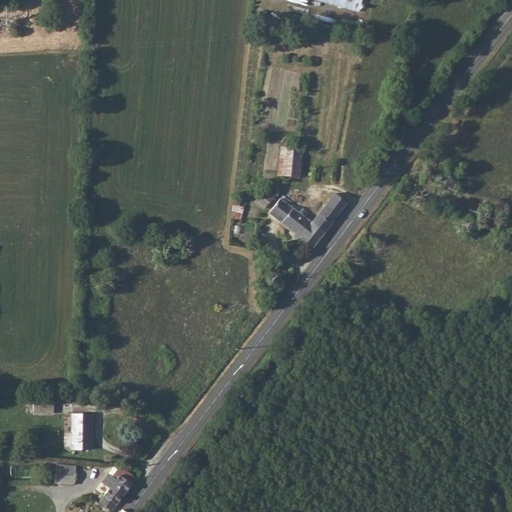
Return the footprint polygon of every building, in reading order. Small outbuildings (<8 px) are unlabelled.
[(309,0),(357,12),(360,0),(309,0)] [(302,178),(304,147),(282,145),(279,176),(302,178)] [(332,194),(328,200),(341,210),(345,204),(332,194)] [(279,198),(267,213),(311,248),(324,233),(311,223),(279,198)] [(328,200),(311,223),(324,233),(341,210),(328,200)] [(32,398),(31,413),(52,413),(53,398),(32,398)] [(71,414),(70,448),(90,448),(91,414),(71,414)] [(34,476),(34,465),(12,464),(12,475),(34,476)] [(99,502),(110,511),(135,479),(120,467),(111,477),(108,475),(101,483),(109,490),(99,502)] [(75,470),(54,470),(54,484),(74,485),(75,470)]
